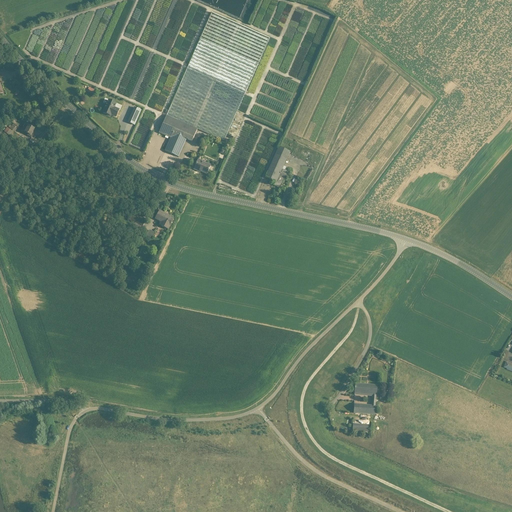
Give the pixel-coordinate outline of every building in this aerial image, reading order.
[(201,40),(159,133),(170,138),(165,151),(178,157),(186,140),(192,142),(198,130),(224,142),(259,65),(270,39),(213,13),(201,40)] [(293,93),(297,84),(269,72),(266,81),(293,93)] [(288,104),(292,95),(265,83),(261,92),(288,104)] [(282,114),(286,105),(260,94),(256,103),(282,114)] [(116,117),(119,110),(114,108),(116,104),(109,101),(107,104),(106,104),(104,108),(105,109),(103,113),(111,116),(111,115),(116,117)] [(277,125),(281,116),(255,105),(252,114),(277,125)] [(132,107),(126,121),(133,124),(139,110),(132,107)] [(33,132),(34,129),(30,126),(30,127),(25,124),(21,130),(28,134),(27,135),(31,138),(34,133),(33,132)] [(13,132),(7,127),(4,132),(10,136),(13,132)] [(156,153),(162,155),(166,144),(163,143),(164,139),(162,138),(156,153)] [(273,185),(280,189),(288,172),(282,170),(287,160),(290,152),(279,147),(275,155),(265,177),(274,182),(273,185)] [(198,160),(194,169),(197,171),(198,170),(207,174),(210,166),(198,160)] [(170,226),(173,219),(167,216),(168,215),(159,211),(155,219),(160,221),(159,223),(160,224),(159,225),(168,230),(170,226)] [(146,219),(132,212),(129,220),(142,226),(146,219)] [(374,415),(376,386),(355,384),(355,394),(372,395),(371,406),(355,405),(354,413),(374,415)]
